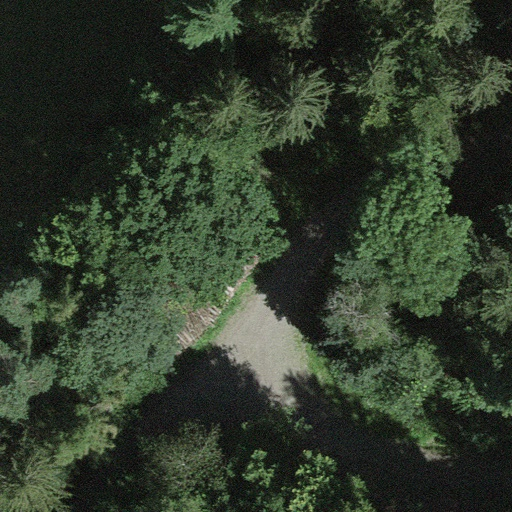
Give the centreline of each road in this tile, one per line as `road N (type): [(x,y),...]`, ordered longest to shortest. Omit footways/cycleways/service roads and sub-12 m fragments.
road 1 (track): [(511,130),(375,183),(225,358),(71,511)]
road 2 (track): [(225,358),(264,380),(326,441),(413,466),(511,469)]
